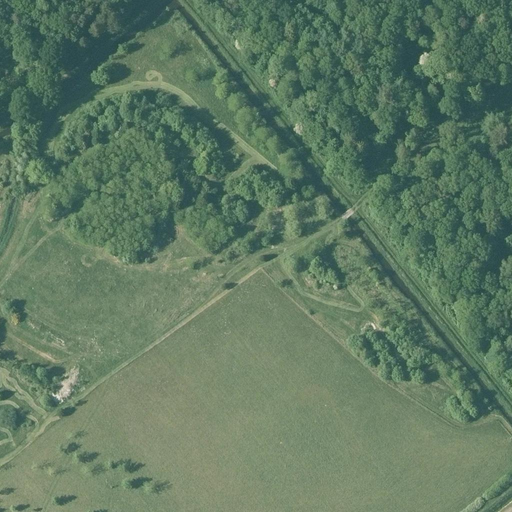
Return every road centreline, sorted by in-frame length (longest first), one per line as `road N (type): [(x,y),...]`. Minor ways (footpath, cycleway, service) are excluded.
road 1 (track): [(185,0),(511,409)]
road 2 (track): [(260,212),(301,211),(324,222),(322,234),(0,477)]
road 3 (track): [(0,284),(24,249),(49,182),(143,126),(175,134),(202,178),(260,212)]
road 4 (track): [(49,182),(51,137),(66,113),(105,93),(149,90),(201,114),(278,184),(290,209)]
road 5 (track): [(511,436),(501,422),(475,421),(451,390),(405,367),(333,271),(324,231)]
road 6 (track): [(260,212),(246,232),(187,273),(32,231)]
road 7 (track): [(159,0),(0,128)]
road 8 (track): [(353,208),(511,83)]
road 9 (track): [(98,250),(127,223),(214,201),(244,155)]
road 10 (track): [(88,154),(94,124),(113,112),(168,112),(214,128)]
